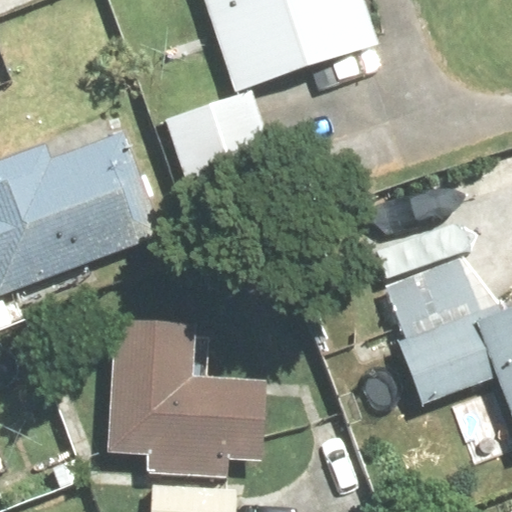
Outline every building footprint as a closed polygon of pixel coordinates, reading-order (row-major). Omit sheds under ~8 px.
[(363,0),(190,0),(225,102),(380,49),(363,0)] [(0,166),(0,293),(163,230),(120,120),(0,166)] [(468,249),(368,283),(410,408),(484,383),(508,454),(511,452),(511,296),(487,305),(468,249)] [(259,324),(103,320),(99,476),(255,480),(259,324)] [(237,511),(238,485),(145,483),(144,511),(237,511)]
